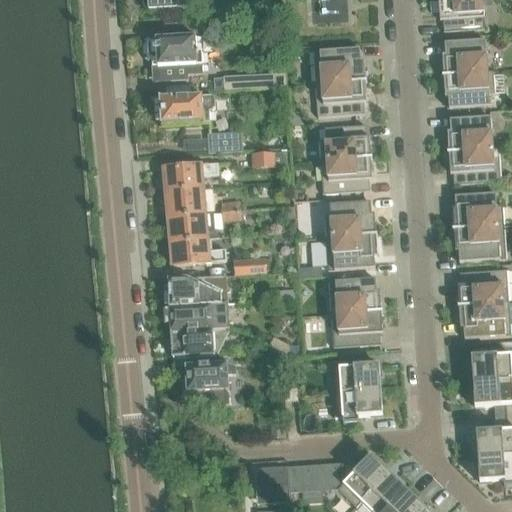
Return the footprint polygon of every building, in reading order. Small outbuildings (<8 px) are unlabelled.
[(150,13),(150,14),(185,12),(186,17),(193,17),(193,13),(202,12),(201,0),(146,0),(145,2),(144,2),(145,9),(150,13)] [(440,24),(443,23),(444,35),(485,32),(483,0),(486,0),(475,0),(438,3),(439,3),(440,17),(440,24)] [(166,27),(167,41),(195,40),(204,39),(203,25),(166,27)] [(195,40),(167,41),(151,42),(148,46),(148,58),(152,61),(152,71),(163,70),(164,85),(189,84),(189,79),(203,78),(203,67),(201,55),(196,56),(195,40)] [(443,58),(443,64),(444,78),(443,78),(443,79),(494,76),(494,75),(488,76),(486,43),(445,46),(446,58),(443,58)] [(300,61),(299,50),(285,51),(285,62),(300,61)] [(365,63),(361,64),(361,52),(314,55),(316,88),(367,84),(366,84),(365,70),(365,63)] [(445,100),(449,100),(449,112),(490,109),(489,97),(495,97),(494,76),(443,79),(443,80),(444,80),(445,100)] [(274,78),(275,91),(287,91),(286,77),(274,78)] [(275,91),(274,78),(224,80),(224,94),(275,91)] [(367,106),(367,99),(366,85),(367,85),(367,84),(316,88),(318,121),(365,118),(364,106),(367,106)] [(211,99),(161,102),(163,128),(210,125),(209,114),(212,114),(215,112),(214,101),(211,99)] [(302,115),(289,116),(290,128),(290,129),(303,128),(303,127),(302,115)] [(448,135),(448,141),(449,155),(448,155),(448,156),(499,153),(499,152),(493,152),(491,120),(450,123),(451,135),(448,135)] [(370,140),(367,140),(366,129),(325,131),(326,143),(320,144),(321,165),(373,161),(372,160),(371,160),(370,140)] [(240,136),(209,137),(209,155),(241,152),(240,136)] [(451,177),(454,177),(455,189),(501,186),(499,153),(448,156),(448,157),(449,157),(451,177)] [(288,156),(252,157),(253,171),(253,173),(288,172),(288,156)] [(373,182),(372,176),(371,162),(373,162),(373,161),(321,165),(324,198),(370,194),(370,183),(373,182)] [(165,172),(167,195),(202,193),(203,193),(202,181),(218,180),(217,168),(165,172)] [(169,220),(204,217),(202,193),(167,195),(169,220)] [(453,212),(453,218),(454,232),(453,232),(453,233),(504,229),(503,208),(497,209),(496,197),(455,200),(456,211),(453,212)] [(375,217),(372,217),(371,205),(330,208),(331,220),(325,220),(326,242),(378,238),(378,237),(376,237),(375,217)] [(223,216),(240,214),(240,206),(223,207),(223,216)] [(240,214),(223,216),(224,224),(241,223),(240,214)] [(204,217),(169,220),(172,244),(206,242),(204,217)] [(456,254),(459,254),(460,266),(507,262),(504,229),(453,233),(453,234),(455,234),(456,254)] [(378,259),(377,253),(377,239),(378,239),(378,238),(326,242),(329,274),(376,271),(375,260),(378,259)] [(206,242),(172,244),(174,269),(226,264),(225,254),(208,255),(206,242)] [(235,264),(236,279),(266,276),(265,261),(235,264)] [(322,270),(299,272),(299,282),(322,280),(322,275),(322,270)] [(458,289),(459,295),(460,309),(458,309),(458,310),(509,306),(507,273),(461,277),(461,288),(458,289)] [(189,281),(169,282),(171,310),(223,307),(229,307),(227,279),(189,281)] [(380,294),(377,294),(376,282),(330,285),(332,318),(383,315),(383,314),(382,314),(380,294)] [(461,331),(464,331),(465,342),(511,339),(509,306),(458,310),(458,311),(460,311),(461,331)] [(223,307),(171,310),(171,313),(172,325),(172,336),(229,333),(232,333),(229,307),(223,307)] [(383,336),(383,330),(382,316),(383,316),(383,315),(332,318),(334,351),(381,348),(380,336),(383,336)] [(229,333),(172,336),(174,361),(218,358),(229,335),(229,333)] [(280,355),(291,360),(296,351),(274,340),(269,349),(280,355)] [(291,360),(280,355),(272,371),(283,376),(291,360)] [(481,360),(472,361),(473,372),(472,372),(473,386),(511,382),(511,357),(511,358),(491,359),(481,360)] [(228,367),(186,369),(186,379),(187,379),(188,396),(212,394),(213,409),(228,408),(228,393),(230,393),(229,379),(237,378),(236,371),(228,367)] [(341,395),(334,396),(334,397),(382,394),(381,380),(380,380),(379,369),(370,369),(339,371),(341,395)] [(296,377),(283,377),(284,391),(297,390),(296,377)] [(511,382),(473,386),(474,400),(475,410),(485,410),(495,409),(495,411),(496,420),(496,422),(511,420),(511,382)] [(297,392),(284,393),(284,394),(285,405),(298,404),(297,392)] [(382,394),(334,397),(335,422),(343,421),(343,427),(359,426),(359,420),(373,419),(382,418),(382,411),(382,408),(382,394)] [(486,435),(477,436),(477,446),(478,460),(511,458),(511,420),(496,422),(496,423),(496,433),(496,434),(486,435)] [(285,428),(272,429),(273,441),(286,441),(285,428)] [(511,458),(478,460),(479,475),(479,478),(480,478),(480,485),(489,485),(504,484),(504,490),(511,489),(511,458)] [(344,493),(338,493),(356,511),(389,477),(382,470),(371,459),(361,469),(359,467),(357,466),(342,467),(344,493)] [(331,468),(329,468),(331,494),(338,493),(344,493),(342,467),(341,467),(331,468)] [(315,469),(317,494),(331,494),(329,468),(315,469)] [(315,469),(302,470),(303,495),(317,494),(315,469)] [(270,472),(254,473),(255,473),(256,494),(267,493),(268,508),(290,506),(290,507),(290,505),(290,496),(288,470),(270,472)] [(288,470),(290,496),(303,495),(302,470),(288,470)] [(389,477),(356,511),(357,511),(362,506),(367,511),(388,511),(407,493),(397,483),(396,484),(389,477)] [(407,493),(388,511),(422,511),(424,510),(417,504),(417,503),(407,493)]
